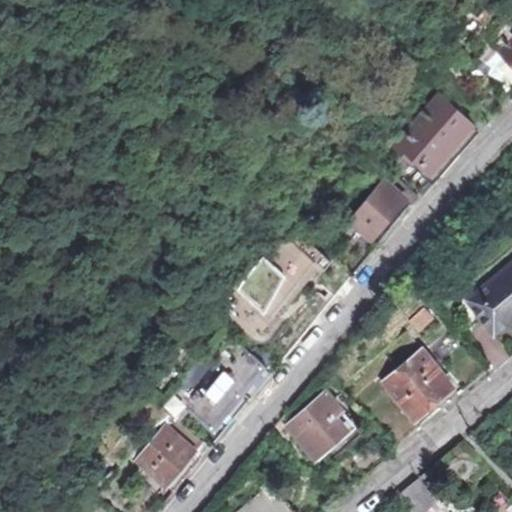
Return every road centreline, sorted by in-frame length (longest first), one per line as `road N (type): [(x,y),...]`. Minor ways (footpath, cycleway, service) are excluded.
road 1 (residential): [(511,118),(175,511)]
road 2 (residential): [(511,371),(346,511)]
